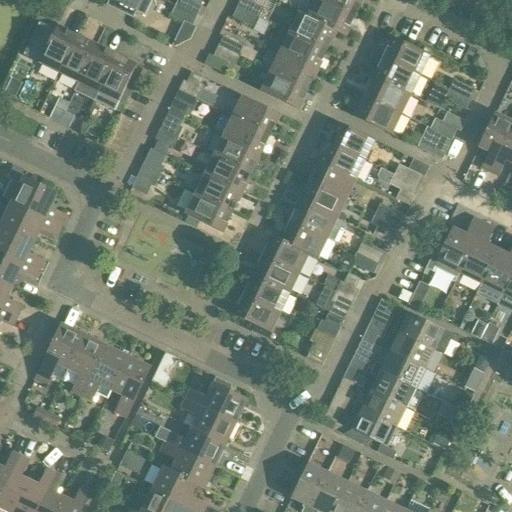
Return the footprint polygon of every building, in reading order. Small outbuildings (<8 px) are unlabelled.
[(109,0),(106,6),(132,19),(136,12),(145,16),(152,0),(109,0)] [(188,0),(178,0),(176,6),(197,16),(202,7),(188,0)] [(246,0),(240,0),(237,8),(259,18),(264,8),(246,0)] [(298,13),(345,36),(355,17),(320,0),(316,0),(311,12),(301,7),(298,13)] [(320,0),(355,17),(362,0),(320,0)] [(197,16),(176,6),(171,16),(192,26),(197,16)] [(237,8),(232,18),(254,28),(259,18),(237,8)] [(336,33),(345,37),(345,36),(298,13),(288,33),(327,51),(336,33)] [(59,74),(78,36),(57,26),(39,64),(59,74)] [(280,53),(317,71),(327,51),(288,33),(282,29),(273,49),(280,53)] [(79,83),(97,46),(78,36),(59,74),(79,83)] [(223,37),(218,46),(240,57),(245,47),(223,37)] [(392,38),(383,58),(420,76),(430,56),(392,38)] [(94,102),(98,93),(117,55),(97,46),(79,83),(75,92),(94,102)] [(213,56),(235,67),(240,57),(218,46),(213,56)] [(317,71),(280,53),(271,72),(308,90),(317,71)] [(130,78),(137,81),(143,69),(137,66),(137,65),(117,55),(98,93),(94,102),(114,111),(115,110),(121,114),(134,87),(127,84),(130,78)] [(420,76),(383,58),(373,78),(411,96),(420,76)] [(271,72),(261,92),(298,110),(308,90),(271,72)] [(187,83),(198,88),(203,79),(191,73),(187,83)] [(373,78),(364,97),(401,115),(411,96),(373,78)] [(454,81),(449,90),(471,101),(475,91),(454,81)] [(202,90),(197,101),(201,103),(211,107),(216,97),(206,92),(202,90)] [(444,100),(466,111),(471,101),(449,90),(444,100)] [(233,117),(270,135),(280,115),(242,97),(233,117)] [(364,97),(354,117),(391,136),(401,115),(364,97)] [(177,103),(172,112),(184,118),(189,108),(177,103)] [(65,112),(64,112),(55,108),(49,119),(59,124),(65,112)] [(59,124),(69,128),(74,117),(65,112),(59,124)] [(179,127),(184,118),(172,112),(168,122),(179,127)] [(448,114),(443,123),(457,130),(460,132),(464,122),(448,114)] [(511,122),(495,114),(479,149),(488,153),(481,169),(489,173),(511,126),(511,122)] [(270,135),(233,117),(223,137),(261,155),(270,135)] [(435,119),(430,129),(452,140),(457,130),(443,123),(435,119)] [(365,161),(375,141),(338,123),(328,143),(365,161)] [(511,126),(489,173),(498,177),(506,162),(511,164),(511,126)] [(447,149),(452,140),(430,129),(420,150),(442,160),(447,149)] [(214,156),(251,174),(261,155),(223,137),(222,139),(214,136),(207,151),(215,154),(214,156)] [(158,141),(154,151),(165,156),(170,147),(158,141)] [(328,143),(318,162),(356,181),(365,161),(328,143)] [(165,156),(154,151),(149,161),(161,166),(165,156)] [(204,176),(242,194),(251,174),(214,156),(204,176)] [(356,181),(318,162),(309,182),(346,200),(356,181)] [(399,165),(394,175),(416,186),(421,176),(399,165)] [(11,202),(62,226),(67,216),(51,208),(57,195),(31,182),(10,172),(7,178),(11,180),(3,198),(11,202)] [(415,197),(411,195),(416,186),(394,175),(389,185),(400,191),(396,200),(410,207),(415,197)] [(195,195),(232,213),(242,194),(204,176),(195,195)] [(151,186),(139,180),(135,190),(146,196),(151,186)] [(299,202),(336,220),(347,225),(344,223),(347,217),(340,213),(346,200),(309,182),(299,202)] [(185,215),(222,234),(232,213),(195,195),(185,215)] [(39,233),(54,241),(62,226),(11,202),(3,218),(0,216),(0,224),(35,242),(39,233)] [(299,202),(290,222),(328,240),(329,239),(338,243),(347,225),(336,220),(299,202)] [(380,204),(375,214),(397,225),(402,215),(380,204)] [(392,235),(397,225),(375,214),(370,224),(392,235)] [(457,278),(459,274),(484,224),(473,219),(466,235),(453,229),(444,247),(438,244),(423,274),(428,276),(430,271),(432,272),(434,267),(457,278)] [(328,240),(290,222),(281,240),(272,236),(271,237),(318,260),(328,240)] [(29,254),(31,249),(35,242),(0,224),(0,252),(39,272),(45,261),(29,254)] [(459,274),(481,285),(498,250),(486,245),(494,229),(484,224),(459,274)] [(271,237),(262,256),(299,274),(308,256),(318,261),(318,260),(271,237)] [(361,244),(356,254),(378,264),(383,255),(361,244)] [(503,295),(511,275),(511,248),(509,256),(498,250),(481,285),(476,295),(498,306),(503,295)] [(19,274),(31,280),(35,282),(39,272),(0,252),(0,280),(13,287),(19,274)] [(373,275),(378,264),(356,254),(351,264),(373,275)] [(252,276),(290,294),(299,274),(262,256),(252,276)] [(343,284),(355,289),(360,280),(348,274),(343,284)] [(323,286),(335,292),(340,281),(328,275),(323,286)] [(511,275),(503,295),(511,299),(511,275)] [(252,276),(243,295),(280,313),(290,294),(252,276)] [(0,309),(17,318),(23,307),(7,299),(13,287),(0,280),(0,309)] [(411,295),(402,290),(398,299),(407,304),(411,295)] [(279,330),(273,327),(280,313),(243,295),(233,315),(254,326),(251,332),(277,345),(280,338),(276,336),(279,330)] [(377,308),(389,314),(393,306),(381,300),(377,308)] [(334,304),(329,313),(341,319),(345,309),(334,304)] [(0,321),(13,328),(17,318),(0,309),(0,321)] [(336,328),(341,319),(329,313),(325,323),(336,328)] [(391,329),(435,351),(444,355),(451,341),(456,343),(459,338),(408,313),(401,327),(394,324),(391,329)] [(56,366),(67,371),(84,336),(62,325),(38,375),(49,381),(56,366)] [(396,339),(389,352),(425,370),(435,351),(391,329),(388,335),(396,339)] [(313,344),(306,359),(322,367),(327,358),(336,340),(315,330),(309,343),(313,344)] [(366,332),(362,339),(374,345),(377,337),(366,332)] [(494,345),(497,338),(486,333),(483,340),(494,345)] [(71,391),(82,396),(106,347),(84,336),(67,371),(78,376),(71,391)] [(374,345),(362,339),(358,347),(370,353),(374,345)] [(107,399),(111,392),(128,357),(106,347),(82,396),(92,402),(96,394),(107,399)] [(511,366),(511,355),(502,351),(497,362),(511,369),(511,366)] [(375,363),(373,368),(416,389),(425,370),(389,352),(382,366),(375,363)] [(121,397),(114,412),(126,418),(150,368),(128,357),(111,392),(121,397)] [(483,374),(488,364),(478,359),(474,369),(483,374)] [(470,367),(460,387),(474,394),(483,374),(474,369),(470,367)] [(370,391),(406,409),(416,389),(373,368),(370,374),(377,378),(370,391)] [(347,370),(343,378),(355,384),(358,376),(347,370)] [(159,371),(154,383),(164,387),(169,375),(159,371)] [(236,424),(247,401),(229,392),(232,386),(216,378),(207,397),(190,389),(186,399),(236,424)] [(339,386),(351,392),(355,384),(343,378),(339,386)] [(473,396),(461,390),(453,407),(464,413),(465,413),(473,396)] [(356,402),(353,407),(397,428),(406,409),(370,391),(364,405),(356,402)] [(236,424),(186,399),(180,410),(196,417),(190,428),(226,445),(236,424)] [(32,418),(42,422),(47,412),(37,407),(32,418)] [(397,452),(387,448),(397,428),(353,407),(350,413),(358,417),(351,431),(352,431),(348,437),(362,444),(365,437),(382,446),(376,453),(393,460),(397,452)] [(464,413),(455,409),(450,421),(459,425),(464,413)] [(328,410),(324,418),(335,423),(339,415),(328,410)] [(42,422),(55,428),(60,419),(48,413),(47,412),(42,422)] [(226,445),(190,428),(185,439),(160,427),(155,438),(164,442),(215,467),(226,445)] [(446,451),(451,440),(438,433),(432,445),(446,451)] [(97,448),(105,452),(110,440),(102,437),(97,448)] [(170,470),(163,467),(162,468),(205,489),(215,467),(164,442),(158,453),(175,460),(170,470)] [(349,463),(354,451),(343,446),(338,457),(349,463)] [(0,498),(20,457),(12,452),(4,468),(0,466),(0,498)] [(145,461),(127,452),(120,467),(138,475),(145,461)] [(0,498),(0,508),(7,511),(15,511),(30,481),(21,477),(29,461),(20,457),(0,498)] [(301,511),(309,511),(328,473),(308,463),(291,499),(305,506),(301,511)] [(400,473),(388,467),(383,476),(395,482),(400,473)] [(205,489),(162,468),(151,491),(195,511),(203,511),(207,504),(191,497),(196,486),(204,489),(205,489)] [(39,485),(30,481),(15,511),(36,511),(55,473),(46,469),(39,485)] [(55,473),(36,511),(57,511),(65,498),(56,493),(64,478),(55,473)] [(328,473),(309,511),(316,511),(317,511),(332,511),(347,482),(328,473)] [(356,511),(367,492),(347,482),(332,511),(356,511)] [(74,502),(65,498),(57,511),(80,511),(91,491),(81,486),(74,502)] [(195,511),(151,491),(141,511),(195,511)] [(381,511),(386,501),(367,492),(356,511),(381,511)] [(386,501),(381,511),(405,511),(406,511),(386,501)]
